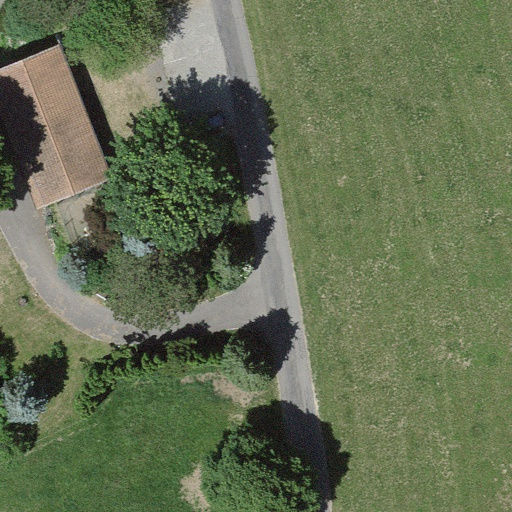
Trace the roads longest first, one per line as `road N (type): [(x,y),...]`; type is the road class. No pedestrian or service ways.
road 1 (residential): [(203,0),(273,306),(308,511)]
road 2 (track): [(273,306),(162,335),(65,310),(0,180)]
